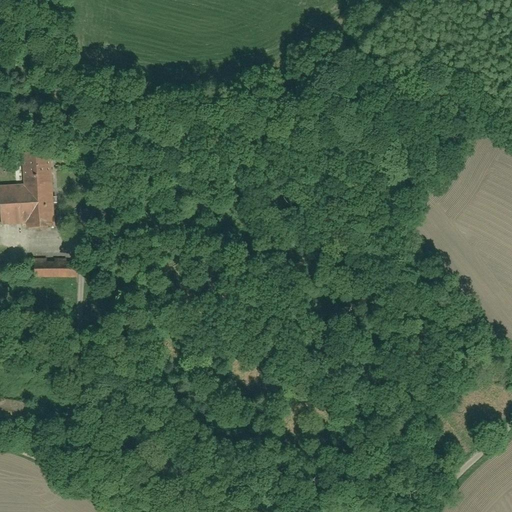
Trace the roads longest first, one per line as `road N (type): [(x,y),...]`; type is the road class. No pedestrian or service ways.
road 1 (residential): [(36,456),(71,368),(74,279)]
road 2 (residential): [(511,417),(428,511)]
